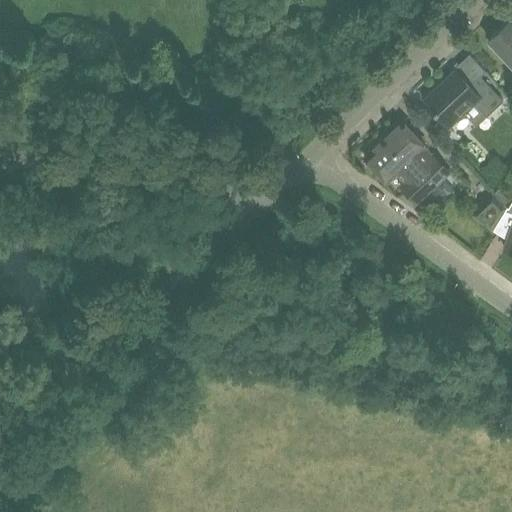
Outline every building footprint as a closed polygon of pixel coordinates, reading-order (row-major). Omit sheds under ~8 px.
[(511,20),(509,17),(488,38),(511,63),(511,20)] [(486,115),(502,100),(480,75),(469,85),(455,69),(444,79),(446,81),(439,87),(437,85),(423,99),(447,126),(473,101),(486,115)] [(493,125),(505,140),(511,134),(511,117),(508,113),(493,125)] [(417,198),(431,185),(443,174),(430,161),(433,158),(423,146),(425,144),(402,119),(365,154),(388,179),(398,170),(408,180),(403,184),(417,198)] [(492,228),(506,206),(492,191),(471,211),(492,228)]
